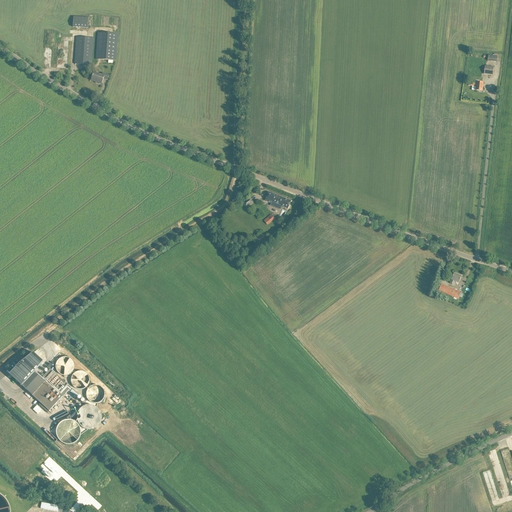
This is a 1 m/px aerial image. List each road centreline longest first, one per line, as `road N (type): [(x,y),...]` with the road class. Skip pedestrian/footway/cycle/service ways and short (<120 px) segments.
road 1 (unclassified): [(511,270),(137,129),(0,46)]
road 2 (track): [(476,259),(496,85)]
road 3 (track): [(238,169),(249,0)]
road 4 (unclassified): [(368,511),(511,432)]
